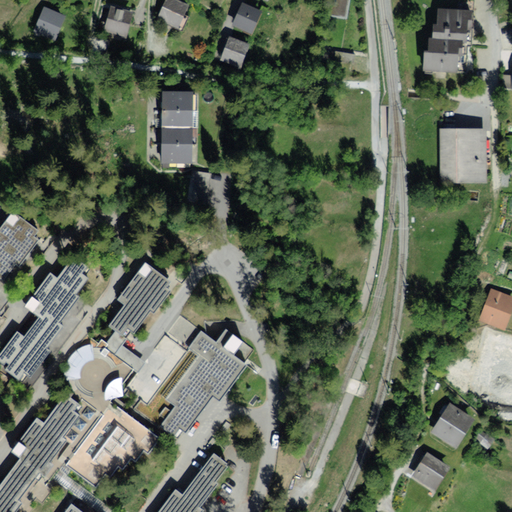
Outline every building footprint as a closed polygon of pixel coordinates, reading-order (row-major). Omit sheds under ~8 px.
[(188,9),(170,0),(166,0),(156,21),(176,31),(188,9)] [(133,11),(108,5),(102,32),(127,38),(133,11)] [(260,14),(239,6),(230,28),(252,36),(260,14)] [(467,13),(438,7),(426,67),(455,73),(467,13)] [(65,18),(44,8),(33,33),(54,43),(65,18)] [(247,49),(226,42),(219,62),(239,70),(247,49)] [(190,94),(163,94),(162,160),(190,160),(190,94)] [(486,129),(440,128),(439,182),(486,183),(486,129)] [(5,221),(0,226),(0,279),(1,278),(2,280),(15,263),(21,267),(40,241),(34,237),(39,230),(19,216),(12,226),(5,221)] [(58,277),(50,272),(25,308),(39,317),(24,335),(18,330),(0,353),(0,361),(4,365),(6,363),(9,365),(5,370),(13,376),(23,383),(28,376),(30,377),(50,352),(46,349),(65,326),(61,323),(81,297),(77,294),(80,291),(89,278),(83,273),(88,266),(72,256),(58,277)] [(171,287),(141,264),(114,301),(120,306),(105,327),(118,336),(125,328),(131,332),(147,310),(152,313),(171,287)] [(511,308),(511,297),(490,288),(478,317),(504,327),(511,308)] [(215,342),(200,330),(186,350),(165,335),(127,388),(138,398),(148,405),(156,395),(170,405),(155,425),(173,438),(179,430),(184,434),(211,398),(218,403),(246,365),(232,354),(241,342),(224,330),(215,342)] [(0,511),(20,511),(27,503),(24,501),(29,494),(38,482),(42,477),(45,479),(55,466),(50,462),(67,441),(62,437),(78,416),(71,411),(76,405),(66,397),(42,428),(36,423),(14,452),(21,458),(0,485),(0,511)] [(124,412),(110,401),(102,413),(81,399),(76,405),(71,411),(78,416),(62,437),(67,441),(50,462),(55,466),(63,472),(66,475),(70,469),(100,491),(118,466),(123,469),(130,459),(135,462),(143,450),(148,454),(160,437),(124,412)] [(474,419),(448,402),(428,432),(454,449),(474,419)] [(495,440),(487,433),(479,442),(488,449),(495,440)] [(211,451),(181,492),(173,489),(155,511),(202,511),(203,510),(198,506),(230,465),(211,451)] [(449,470),(424,454),(410,476),(434,492),(449,470)]
